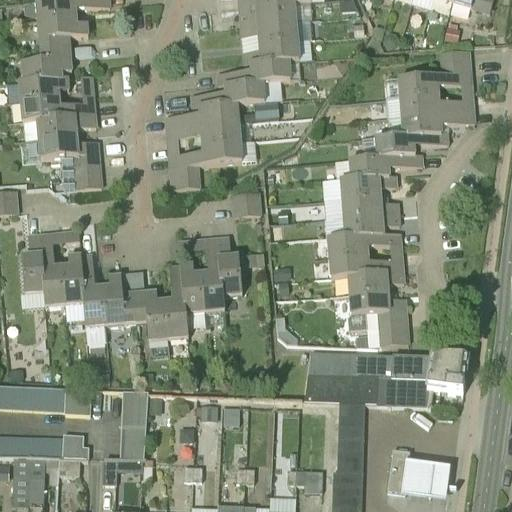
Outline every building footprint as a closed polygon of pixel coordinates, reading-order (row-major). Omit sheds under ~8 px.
[(62,5),(62,4),(48,5),(48,4),(35,5),(37,26),(45,26),(76,23),(75,15),(109,12),(108,0),(100,0),(100,1),(62,5)] [(255,12),(295,8),(325,5),(324,0),(237,0),(239,13),(255,12)] [(394,0),(393,4),(411,9),(413,0),(394,0)] [(413,0),(411,9),(429,15),(433,0),(413,0)] [(433,0),(429,15),(448,20),(452,8),(451,8),(453,0),(433,0)] [(453,0),(451,8),(452,8),(489,19),(494,0),(453,0)] [(353,4),(339,5),(339,16),(357,15),(353,4)] [(240,32),(297,27),(295,8),(255,12),(239,13),(240,32)] [(39,56),(69,54),(69,43),(88,42),(87,29),(76,30),(76,23),(45,26),(37,26),(39,56)] [(241,43),(258,41),(259,50),(299,46),(297,27),(240,32),(241,43)] [(457,47),(461,30),(448,27),(444,44),(457,47)] [(363,28),(353,29),(354,42),(364,41),(363,28)] [(374,36),(378,44),(382,44),(385,34),(382,31),(378,31),(374,36)] [(385,40),(383,46),(386,51),(391,53),(396,51),(398,44),(395,39),(390,37),(385,40)] [(424,42),(413,40),(412,52),(422,53),(424,42)] [(250,69),(290,66),(312,64),(310,45),(299,46),(259,50),(259,57),(243,58),(244,70),(250,69)] [(22,89),(24,89),(62,86),(62,84),(61,78),(71,77),(69,54),(39,56),(40,66),(21,68),(22,87),(22,89)] [(440,70),(469,67),(468,56),(439,58),(440,70)] [(218,91),(224,91),(264,88),(273,87),(291,85),(290,66),(250,69),(251,77),(217,80),(218,91)] [(442,81),(470,79),(469,67),(440,70),(441,80),(442,81)] [(439,92),(461,91),(471,90),(470,79),(442,81),(441,80),(397,83),(399,103),(386,104),(386,105),(440,100),(439,92)] [(93,102),(92,94),(91,81),(80,82),(82,103),(93,102)] [(62,86),(24,89),(22,89),(22,87),(18,87),(20,108),(59,105),(58,97),(69,96),(67,83),(62,84),(62,86)] [(236,109),(237,109),(237,110),(266,107),(264,88),(224,91),(225,99),(191,102),(192,113),(198,113),(236,109)] [(386,105),(387,124),(473,117),(472,106),(440,108),(440,100),(386,105)] [(20,108),(21,127),(37,125),(95,121),(93,102),(82,103),(83,110),(60,112),(59,105),(20,108)] [(254,109),(255,119),(255,126),(279,124),(277,107),(254,109)] [(166,135),(239,129),(237,110),(236,110),(236,109),(198,113),(199,120),(165,123),(166,135)] [(473,117),(387,124),(389,141),(389,142),(402,141),(441,139),(440,131),(474,129),(473,117)] [(95,121),(37,125),(38,145),(77,142),(76,134),(96,133),(95,121)] [(204,150),(240,147),(239,129),(166,135),(168,154),(179,153),(178,145),(203,143),(204,150)] [(374,142),(374,143),(376,162),(376,164),(415,160),(414,152),(448,150),(447,138),(441,139),(402,141),(389,142),(389,141),(374,142)] [(74,173),(99,171),(97,147),(77,149),(77,142),(38,145),(40,165),(73,162),(74,173)] [(197,170),(198,171),(242,167),(240,147),(204,150),(205,159),(180,161),(179,153),(168,154),(170,173),(197,170)] [(348,164),(350,183),(350,184),(389,181),(388,174),(422,171),(421,160),(415,160),(376,164),(376,162),(348,164)] [(171,185),(198,182),(198,171),(197,170),(170,173),(171,185)] [(75,184),(100,182),(99,171),(74,173),(75,184)] [(339,184),(339,185),(341,205),(380,202),(379,194),(396,193),(395,181),(389,181),(350,184),(350,183),(339,184)] [(100,182),(75,184),(76,196),(101,193),(100,182)] [(198,182),(171,185),(172,196),(199,193),(198,182)] [(0,209),(17,208),(15,196),(0,197),(0,209)] [(234,211),(261,209),(260,198),(233,200),(234,211)] [(341,205),(342,223),(342,224),(398,220),(397,208),(381,209),(380,202),(341,205)] [(17,208),(0,209),(0,220),(17,219),(17,208)] [(235,223),(262,220),(261,209),(234,211),(235,223)] [(326,244),(345,243),(383,240),(382,232),(399,231),(398,220),(342,224),(342,223),(324,224),(326,244)] [(59,249),(67,249),(80,248),(79,236),(58,238),(59,249)] [(52,250),(59,249),(58,238),(40,240),(45,298),(45,299),(44,299),(45,313),(65,311),(62,272),(54,273),(52,250)] [(327,264),(367,261),(367,253),(390,251),(391,259),(401,258),(401,250),(400,239),(383,240),(345,243),(326,244),(327,264)] [(21,261),(25,301),(44,299),(45,299),(45,298),(40,240),(28,241),(29,261),(21,261)] [(243,300),(240,273),(239,259),(230,260),(229,242),(217,243),(223,302),(224,302),(243,300)] [(204,318),(225,316),(224,302),(223,302),(217,243),(198,245),(199,256),(206,256),(208,279),(201,279),(204,318)] [(178,258),(199,256),(198,245),(177,247),(178,258)] [(263,258),(255,259),(256,272),(265,271),(264,258),(263,258)] [(347,283),(403,279),(401,258),(391,259),(391,266),(368,268),(367,261),(327,264),(329,283),(347,282),(347,283)] [(106,332),(102,293),(95,294),(92,260),(81,261),(83,310),(85,334),(106,332)] [(65,311),(83,310),(81,261),(68,262),(69,272),(62,272),(65,311)] [(204,318),(201,279),(193,280),(192,270),(181,271),(187,333),(188,333),(206,331),(204,318)] [(169,272),(172,306),(164,307),(168,346),(189,344),(188,333),(187,333),(181,271),(169,272)] [(273,272),(274,286),(291,284),(290,271),(273,272)] [(348,301),(388,298),(387,290),(404,288),(403,279),(347,283),(348,301)] [(136,329),(133,299),(123,300),(121,281),(108,282),(109,293),(102,293),(106,332),(136,329)] [(280,299),(289,298),(288,286),(279,287),(280,299)] [(148,347),(168,346),(164,307),(157,308),(156,297),(133,299),(136,329),(146,328),(148,347)] [(388,306),(388,298),(348,301),(350,320),(348,325),(349,336),(368,335),(366,319),(378,318),(379,330),(407,328),(405,304),(388,306)] [(379,341),(408,339),(407,328),(379,330),(379,341)] [(277,341),(287,350),(297,350),(298,343),(285,333),(277,334),(277,341)] [(379,341),(380,352),(408,349),(408,339),(379,341)] [(356,341),(357,352),(369,353),(368,340),(356,341)] [(304,406),(384,409),(428,411),(429,396),(446,399),(446,398),(463,400),(468,364),(311,357),(304,406)] [(22,374),(7,375),(8,385),(23,384),(22,374)] [(252,376),(253,390),(266,389),(265,375),(252,376)] [(192,378),(194,389),(205,388),(204,376),(192,378)] [(61,381),(54,377),(49,385),(56,389),(61,381)] [(79,387),(90,386),(89,377),(78,378),(79,387)] [(109,378),(101,379),(101,382),(102,392),(110,391),(109,378)] [(141,378),(141,391),(154,391),(154,378),(141,378)] [(230,381),(221,382),(222,395),(232,395),(230,381)] [(1,413),(12,414),(13,391),(2,390),(1,413)] [(12,414),(22,414),(23,391),(13,391),(12,414)] [(22,414),(33,415),(34,392),(23,391),(22,414)] [(33,415),(43,416),(44,392),(34,392),(33,415)] [(43,416),(54,416),(55,393),(44,392),(43,416)] [(54,416),(64,417),(65,406),(66,393),(55,393),(54,416)] [(65,406),(91,408),(92,395),(66,393),(65,406)] [(122,408),(148,409),(149,398),(123,397),(122,408)] [(149,418),(161,419),(162,402),(149,402),(149,418)] [(65,406),(64,417),(64,419),(90,421),(91,408),(65,406)] [(122,419),(147,420),(148,409),(122,408),(122,419)] [(339,420),(364,421),(364,410),(344,409),(339,409),(339,420)] [(202,411),(201,426),(217,426),(218,411),(202,411)] [(224,413),(224,430),(238,430),(238,414),(224,413)] [(121,430),(146,431),(147,420),(122,419),(121,430)] [(338,432),(364,433),(364,421),(339,420),(338,432)] [(121,442),(145,443),(146,431),(121,430),(121,442)] [(338,444),(363,444),(364,433),(338,432),(338,444)] [(180,433),(180,447),(194,447),(194,433),(180,433)] [(63,451),(83,452),(84,440),(63,439),(63,443),(63,451)] [(0,462),(10,463),(10,441),(0,440),(0,462)] [(10,463),(20,464),(21,441),(10,441),(10,463)] [(20,464),(31,464),(31,441),(21,441),(20,464)] [(31,464),(41,464),(42,442),(31,441),(31,464)] [(41,464),(52,465),(53,442),(42,442),(41,464)] [(52,465),(59,465),(63,465),(63,451),(63,443),(53,442),(52,465)] [(120,453),(144,454),(145,443),(121,442),(120,453)] [(338,455),(363,456),(363,444),(338,444),(338,455)] [(63,465),(80,465),(88,466),(89,452),(83,452),(63,451),(63,465)] [(144,454),(120,453),(120,464),(143,465),(144,454)] [(337,467),(363,467),(363,456),(338,455),(337,467)] [(387,496),(401,497),(403,498),(409,457),(393,455),(387,496)] [(12,511),(14,511),(43,511),(45,473),(51,473),(50,489),(58,489),(58,480),(59,465),(52,465),(41,464),(31,464),(20,464),(10,463),(0,462),(0,475),(8,476),(7,493),(13,493),(12,511)] [(143,473),(153,474),(153,464),(145,463),(145,470),(143,470),(143,473)] [(59,465),(58,480),(80,481),(80,465),(63,465),(59,465)] [(116,490),(117,465),(103,465),(102,490),(116,490)] [(133,466),(133,477),(142,477),(143,466),(133,466)] [(333,478),(362,479),(363,467),(337,467),(337,477),(333,477),(333,478)] [(451,507),(456,474),(410,467),(405,500),(451,507)] [(184,486),(193,486),(193,472),(185,472),(184,486)] [(193,472),(193,486),(202,486),(202,472),(193,472)] [(153,474),(143,473),(143,485),(152,485),(153,474)] [(236,488),(245,488),(246,474),(237,473),(236,488)] [(246,474),(245,488),(248,488),(248,489),(254,489),(255,474),(246,474)] [(287,490),(296,490),(296,476),(288,475),(287,490)] [(296,476),(296,490),(304,490),(304,497),(322,498),(323,476),(296,476)] [(333,490),(362,491),(362,479),(333,478),(333,490)] [(332,501),(361,502),(362,491),(333,490),(332,501)] [(331,511),(361,511),(361,502),(332,501),(331,511)]
